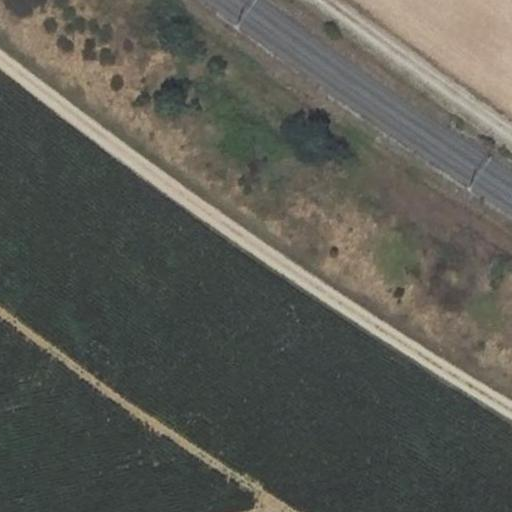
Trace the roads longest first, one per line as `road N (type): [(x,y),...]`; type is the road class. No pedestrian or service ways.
road 1 (track): [(0,57),(102,141),(389,337),(511,410)]
road 2 (track): [(511,135),(318,0)]
